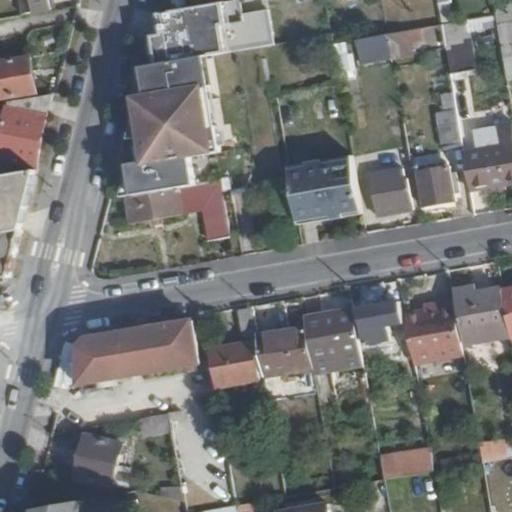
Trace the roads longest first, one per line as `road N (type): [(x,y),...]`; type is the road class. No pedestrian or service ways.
road 1 (residential): [(511,237),(44,316)]
road 2 (residential): [(121,0),(44,316)]
road 3 (residential): [(44,316),(0,482)]
